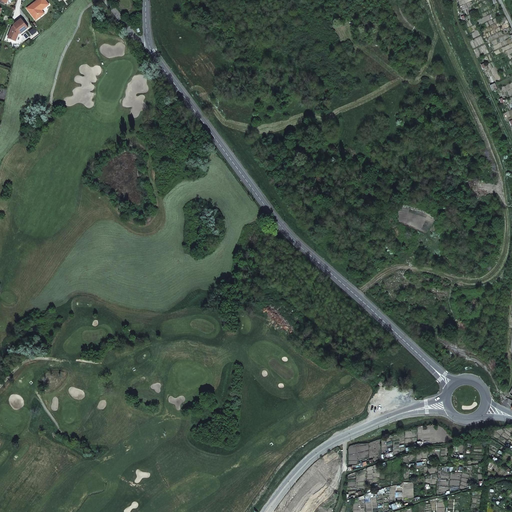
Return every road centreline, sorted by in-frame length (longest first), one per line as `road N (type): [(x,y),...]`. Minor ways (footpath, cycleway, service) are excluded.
road 1 (residential): [(452,383),(288,238),(146,47)]
road 2 (tertiary): [(266,511),(330,443),(445,401)]
